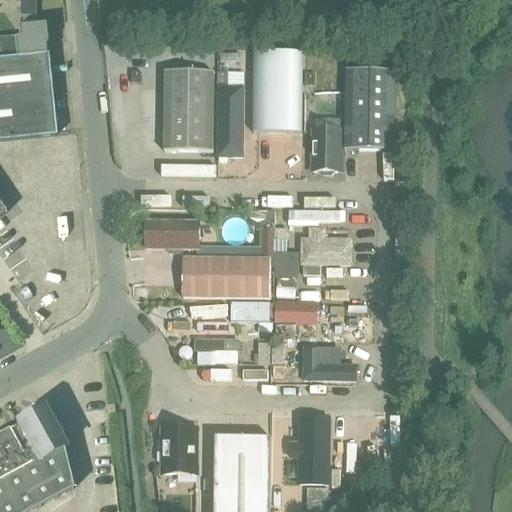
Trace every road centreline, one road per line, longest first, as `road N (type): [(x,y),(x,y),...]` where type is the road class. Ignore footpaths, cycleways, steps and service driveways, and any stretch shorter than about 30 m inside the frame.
road 1 (residential): [(111,314),(140,331),(193,403),(382,404),(392,196),(102,194)]
road 2 (unclassified): [(84,0),(102,194)]
road 3 (unclassified): [(111,314),(101,329),(0,385)]
road 4 (unclassified): [(102,194),(111,314)]
